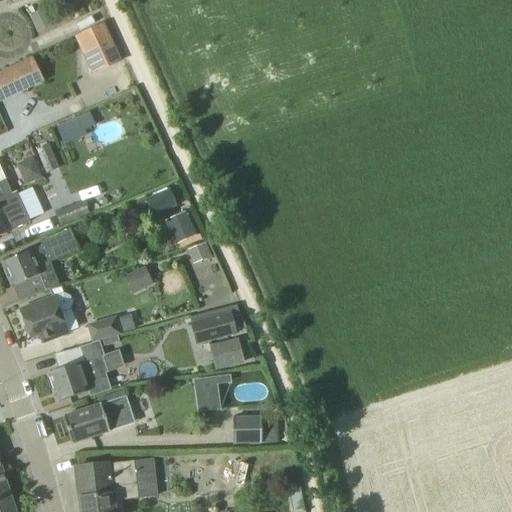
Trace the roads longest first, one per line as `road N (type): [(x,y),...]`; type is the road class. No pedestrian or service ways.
road 1 (track): [(317,511),(294,414),(109,0)]
road 2 (residential): [(52,511),(0,351)]
